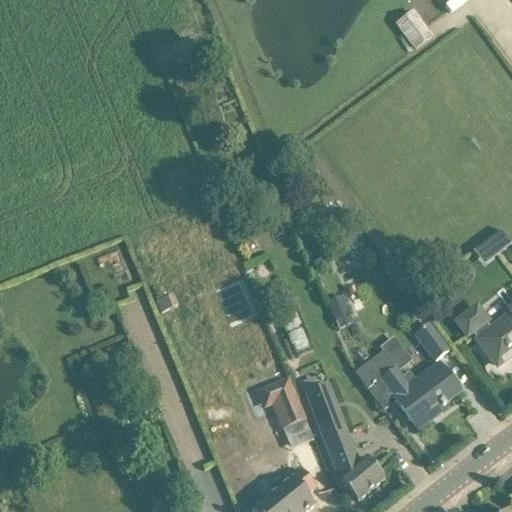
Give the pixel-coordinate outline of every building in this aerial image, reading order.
[(421,27),(406,39),(415,51),(431,40),(421,27)] [(232,216),(224,219),(229,233),(237,230),(232,216)] [(511,245),(501,231),(486,243),(497,257),(511,245)] [(171,297),(153,305),(157,316),(176,308),(171,297)] [(286,338),(303,330),(290,300),(285,302),(273,307),(286,338)] [(477,343),(485,353),(497,369),(511,356),(511,355),(511,353),(511,352),(511,314),(511,315),(511,316),(491,333),(486,327),(491,324),(478,306),(453,324),(466,342),(474,337),(478,343),(477,343)] [(347,313),(332,320),(337,332),(352,325),(347,313)] [(435,364),(449,354),(429,326),(414,337),(435,364)] [(290,360),(295,357),(288,341),(283,343),(290,360)] [(445,408),(444,407),(459,395),(447,379),(438,367),(416,384),(410,376),(406,376),(401,380),(383,355),(374,361),(355,376),(371,397),(383,413),(388,410),(386,407),(394,402),(417,432),(433,421),(429,416),(438,410),(439,411),(441,409),(442,411),(443,410),(445,408)] [(306,396),(339,483),(357,504),(384,482),(371,466),(366,459),(358,465),(329,388),(319,391),(306,396)] [(296,421),(283,425),(296,454),(314,442),(300,403),(292,407),(296,421)] [(219,461),(239,456),(234,436),(214,441),(219,461)] [(261,511),(314,511),(320,507),(312,498),(321,490),(306,472),(295,481),(296,483),(261,511)]
